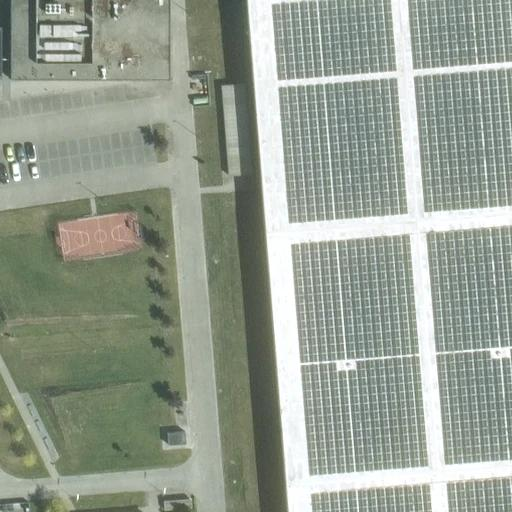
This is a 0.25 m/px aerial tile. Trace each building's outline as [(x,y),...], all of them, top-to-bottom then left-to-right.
[(169,41),(169,0),(9,0),(10,79),(92,79),(169,79),(170,41),(169,41)] [(511,511),(511,0),(245,0),(286,511),(511,511)] [(244,82),(221,84),(229,174),(251,172),(244,82)] [(167,445),(186,443),(185,431),(166,433),(167,445)] [(186,508),(185,499),(164,500),(165,509),(186,508)]
